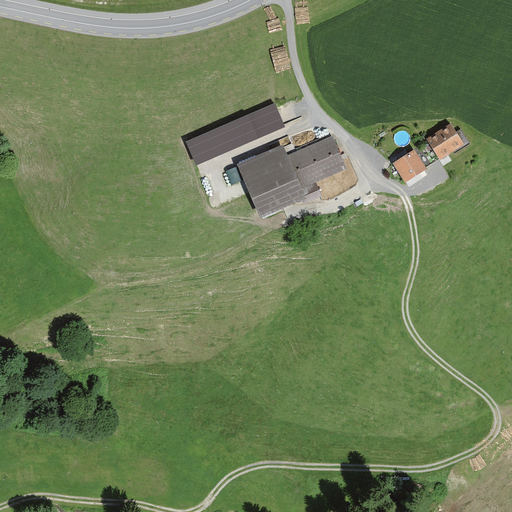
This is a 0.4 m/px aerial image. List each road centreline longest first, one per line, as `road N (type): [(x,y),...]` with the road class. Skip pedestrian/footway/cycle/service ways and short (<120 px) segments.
road 1 (track): [(404,197),(417,252),(406,317),(437,360),(494,408),(494,435),(432,468),(248,469),(191,511)]
road 2 (primary): [(251,0),(151,28),(0,6)]
road 3 (track): [(165,511),(43,496),(0,508)]
